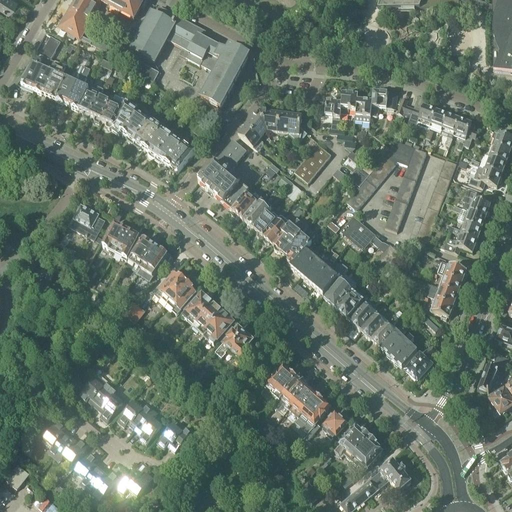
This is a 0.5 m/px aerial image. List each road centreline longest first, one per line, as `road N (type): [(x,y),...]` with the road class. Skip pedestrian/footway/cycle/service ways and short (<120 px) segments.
road 1 (residential): [(511,117),(396,76),(290,64)]
road 2 (secondary): [(383,397),(213,250)]
road 3 (tertiary): [(511,229),(446,400),(424,421)]
road 4 (residential): [(290,64),(171,207)]
road 5 (residential): [(0,355),(131,460)]
road 6 (residential): [(290,64),(169,0)]
road 7 (residential): [(83,167),(48,222),(0,264)]
